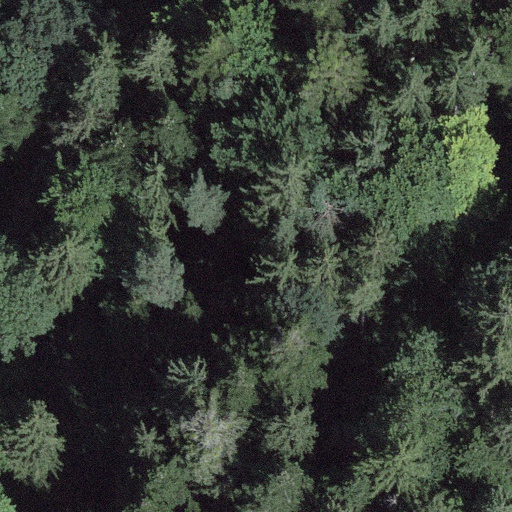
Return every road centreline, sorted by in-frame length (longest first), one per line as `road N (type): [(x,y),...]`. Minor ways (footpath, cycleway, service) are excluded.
road 1 (track): [(0,277),(154,0)]
road 2 (track): [(511,318),(412,421),(342,511)]
